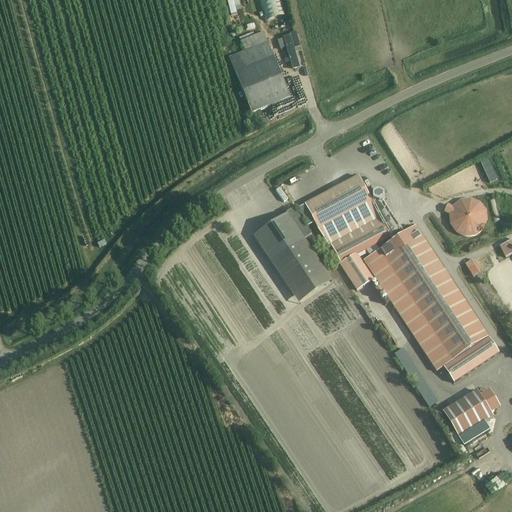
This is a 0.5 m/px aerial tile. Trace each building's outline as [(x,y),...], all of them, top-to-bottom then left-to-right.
[(260,0),(267,22),(286,17),(281,0),(260,0)] [(290,99),(274,58),(263,33),(240,43),(244,52),(229,58),(235,74),(251,115),(290,99)] [(301,48),(296,33),(290,35),(290,36),(283,38),(293,70),(300,68),(294,50),(301,48)] [(487,163),(478,167),(486,187),(495,183),(487,163)] [(359,177),(305,206),(318,231),(329,245),(331,244),(338,260),(359,290),(373,281),(355,256),(389,238),(393,243),(363,262),(437,373),(443,368),(454,384),(499,354),(489,338),(415,228),(404,235),(383,202),(385,200),(384,193),(379,190),(372,194),(373,200),(371,201),(359,177)] [(302,200),(317,193),(315,188),(300,195),(302,200)] [(468,237),(472,237),(475,236),(478,235),(480,233),(483,231),(484,228),(486,225),(487,222),(487,219),(487,216),(486,212),(484,210),(482,207),(480,205),(477,203),(475,202),(471,201),(468,200),(465,201),(462,202),(459,203),(457,204),(455,206),(453,208),(447,206),(445,212),(450,215),(449,218),(450,222),(450,225),(452,228),(454,231),(456,233),(459,235),(462,236),(465,237),(468,237)] [(254,238),(271,263),(299,305),(332,283),(304,240),(312,236),(295,211),(254,238)] [(511,241),(500,248),(506,259),(511,255),(511,241)] [(473,277),(480,273),(473,260),(465,265),(473,277)] [(345,312),(355,308),(347,291),(338,296),(345,312)] [(334,299),(329,303),(337,315),(342,312),(334,299)] [(408,372),(412,368),(399,351),(395,355),(408,372)] [(443,412),(459,438),(494,418),(478,391),(443,412)] [(486,467),(473,481),(489,496),(502,483),(486,467)]
